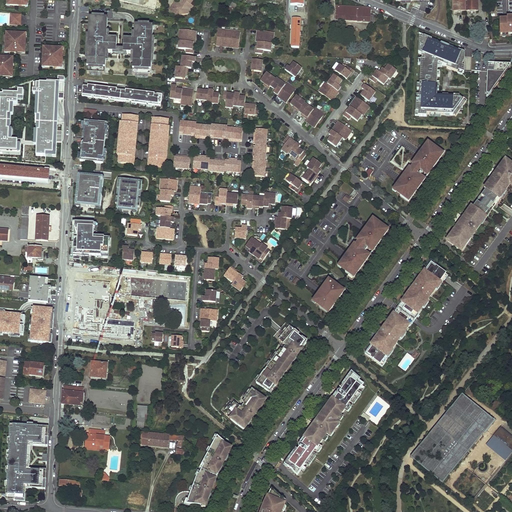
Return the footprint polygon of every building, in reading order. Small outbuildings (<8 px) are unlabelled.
[(193,0),(181,0),(181,1),(180,0),(179,2),(176,0),(173,5),(179,9),(180,16),(186,15),(186,11),(188,8),(190,9),(193,6),(191,4),(193,0)] [(453,0),(453,11),(465,11),(465,0),(453,0)] [(465,0),(465,11),(478,11),(477,0),(465,0)] [(238,5),(232,2),(229,8),(228,8),(226,13),(228,14),(228,15),(232,17),(238,5)] [(375,15),(371,15),(371,10),(368,9),(337,6),(336,21),(375,22),(375,15)] [(21,15),(11,15),(11,25),(21,25),(21,15)] [(107,18),(89,17),(88,35),(86,35),(85,51),(87,51),(86,73),(89,73),(89,76),(102,76),(102,73),(104,73),(105,52),(116,52),(116,49),(116,39),(106,39),(107,18)] [(509,18),(501,18),(501,35),(509,35),(511,34),(511,20),(509,21),(509,18)] [(292,19),(291,47),(299,48),(301,19),(292,19)] [(123,49),(122,53),(133,53),(132,69),(150,70),(151,63),(154,63),(155,38),(152,38),(152,26),(149,26),(149,24),(138,23),(138,26),(134,25),(134,33),(131,33),(131,40),(123,39),(123,49)] [(180,29),(179,40),(181,40),(194,42),(195,34),(196,35),(197,31),(180,29)] [(229,46),(231,30),(219,29),(218,46),(221,46),(222,45),(229,46)] [(242,32),(231,30),(229,46),(236,46),(236,48),(240,48),(242,32)] [(273,45),(274,45),(275,33),(258,32),(258,36),(259,36),(258,43),(259,43),(273,45)] [(8,51),(8,53),(16,53),(16,52),(17,53),(18,53),(23,53),(23,51),(25,51),(26,36),(24,36),(24,35),(9,34),(9,35),(7,35),(6,51),(8,51)] [(438,43),(420,35),(419,54),(422,55),(422,60),(418,60),(418,65),(421,65),(420,85),(417,85),(417,90),(420,90),(419,95),(417,95),(416,116),(427,117),(427,114),(430,115),(430,117),(441,117),(441,115),(456,116),(461,110),(463,110),(463,107),(466,103),(460,100),(441,100),(441,97),(436,97),(436,93),(439,93),(439,85),(437,85),(437,79),(439,79),(439,74),(437,74),(437,69),(442,69),(442,67),(447,69),(446,70),(452,73),(453,71),(458,73),(458,74),(462,76),(463,73),(464,74),(465,53),(442,44),(441,46),(437,45),(438,43)] [(195,46),(195,42),(194,42),(181,40),(180,48),(188,49),(188,52),(195,53),(195,50),(194,49),(195,46)] [(272,53),(273,45),(259,43),(258,51),(257,51),(256,54),(264,55),(264,52),(272,53)] [(46,50),(44,50),(44,56),(45,57),(44,57),(44,65),(45,65),(45,67),(61,68),(61,66),(62,66),(63,51),(61,51),(61,49),(47,48),(46,50)] [(196,57),(184,56),(182,67),(187,68),(192,68),(193,65),(193,62),(195,62),(196,62),(196,57)] [(0,75),(10,76),(10,75),(12,75),(13,60),(11,60),(11,58),(7,58),(5,57),(4,57),(0,57),(0,75)] [(262,73),(264,62),(257,61),(254,60),(254,64),(253,72),(262,73)] [(288,66),(285,70),(296,77),(302,69),(294,62),(290,68),(288,66)] [(494,64),(487,64),(486,96),(486,97),(487,97),(510,65),(497,65),(497,66),(494,66),(494,64)] [(390,79),(391,80),(398,71),(390,65),(388,68),(386,70),(384,69),(381,73),(390,79)] [(182,67),(177,66),(175,77),(186,79),(187,68),(182,67)] [(341,66),(336,72),(348,80),(350,77),(352,74),(353,75),(355,72),(350,67),(348,70),(341,66)] [(385,85),(390,79),(381,73),(378,71),(376,74),(374,77),(373,77),(371,80),(377,84),(379,81),(385,85)] [(277,80),(268,74),(262,81),(265,84),(271,88),(272,87),(277,80)] [(343,82),(336,76),(329,85),(339,93),(342,88),(341,87),(340,87),(341,84),(343,82)] [(279,96),(287,85),(278,79),(277,80),(272,87),(274,88),(277,90),(275,92),(279,96)] [(58,159),(60,84),(37,83),(34,152),(36,152),(36,159),(58,159)] [(297,90),(288,83),(287,85),(279,96),(285,100),(284,101),(288,103),(297,90)] [(329,85),(326,84),(320,93),(333,102),(336,99),(335,99),(339,93),(329,85)] [(89,86),(85,86),(83,97),(91,98),(91,99),(95,100),(95,98),(109,100),(109,101),(113,102),(113,100),(129,102),(129,104),(133,104),(133,103),(147,104),(147,106),(151,106),(152,105),(162,106),(163,94),(89,86)] [(173,86),(172,99),(183,100),(184,90),(181,90),(178,89),(178,87),(178,86),(173,86)] [(362,96),(370,102),(377,93),(366,86),(363,90),(365,91),(366,91),(364,94),(362,96)] [(183,100),(182,105),(193,106),(195,90),(192,89),(191,91),(184,90),(183,100)] [(198,99),(209,101),(210,91),(203,90),(199,90),(198,99)] [(209,101),(209,103),(220,104),(221,94),(218,94),(215,93),(215,91),(210,90),(210,91),(209,101)] [(226,107),(234,108),(235,106),(236,94),(232,94),(228,93),(229,92),(225,91),(224,99),(227,99),(226,107)] [(236,94),(235,106),(246,107),(246,104),(247,97),(244,97),(241,96),(241,94),(241,93),(236,93),(236,94)] [(306,103),(297,96),(292,104),(295,106),(301,111),(306,104),(306,103)] [(363,116),(364,116),(371,107),(357,98),(355,101),(356,101),(352,108),(363,116)] [(245,114),(256,116),(256,114),(257,109),(257,106),(250,105),(246,104),(246,107),(245,114)] [(315,110),(306,104),(301,111),(300,112),(304,114),(309,118),(315,110)] [(326,115),(317,108),(315,110),(309,118),(308,120),(308,121),(314,125),(313,126),(316,128),(326,115)] [(359,122),(363,116),(352,108),(349,111),(347,114),(346,113),(344,116),(350,120),(352,118),(359,122)] [(139,124),(140,118),(126,117),(126,124),(124,124),(122,124),(122,129),(124,130),(122,151),(120,151),(120,157),(121,157),(123,157),(123,165),(136,166),(137,160),(136,159),(136,158),(130,157),(131,149),(137,150),(139,134),(132,133),(133,125),(138,125),(139,124)] [(167,120),(154,119),(154,125),(154,127),(160,127),(159,135),(153,135),(152,151),(158,151),(157,159),(152,159),(152,161),(151,161),(150,167),(164,168),(164,160),(167,161),(168,161),(168,155),(166,155),(168,133),(170,133),(170,128),(169,127),(167,127),(167,120)] [(98,123),(84,122),(84,123),(82,123),(81,129),(84,129),(83,133),(81,151),(82,151),(81,155),(79,154),(79,160),(81,160),(81,162),(104,164),(104,161),(106,161),(107,151),(105,151),(106,138),(108,138),(109,127),(107,127),(108,124),(98,123)] [(188,135),(189,123),(182,122),(181,133),(182,133),(184,133),(184,135),(188,135)] [(344,139),(347,141),(354,132),(340,122),(338,125),(339,126),(335,132),(344,139)] [(196,125),(196,123),(189,123),(188,135),(192,135),(192,133),(195,134),(196,125)] [(204,138),(205,126),(196,125),(195,134),(195,136),(197,136),(200,136),(200,138),(204,138)] [(212,136),(213,127),(205,126),(204,138),(208,139),(208,137),(211,137),(212,137),(212,136)] [(219,138),(221,126),(213,126),(213,127),(212,136),(213,136),(215,136),(215,138),(219,138)] [(227,137),(228,128),(228,127),(221,126),(219,138),(224,139),(224,137),(226,137),(227,137)] [(235,141),(236,129),(228,128),(227,137),(227,139),(228,139),(231,139),(231,141),(235,141)] [(243,140),(244,130),(236,129),(235,141),(239,142),(239,140),(242,140),(243,140)] [(256,133),(255,137),(268,139),(269,131),(258,130),(258,131),(258,134),(256,133)] [(329,142),(337,148),(344,139),(335,132),(334,131),(331,136),(332,136),(333,137),(331,140),(329,142)] [(283,151),(289,155),(291,153),(297,144),(294,142),(291,140),(292,138),(289,136),(285,142),(287,144),(283,151)] [(255,137),(255,141),(257,142),(257,145),(267,146),(268,139),(255,137)] [(407,169),(393,189),(402,195),(409,200),(423,180),(422,179),(426,174),(427,175),(442,155),(426,143),(411,163),(415,165),(411,171),(407,169)] [(306,149),(298,144),(297,144),(291,153),(301,160),(304,156),(302,154),(304,152),(306,149)] [(255,149),(255,153),(267,154),(268,147),(267,146),(257,145),(257,146),(257,149),(255,149)] [(402,195),(401,197),(409,203),(446,152),(441,149),(439,150),(436,148),(435,150),(442,155),(427,175),(426,174),(422,179),(423,180),(409,200),(402,195)] [(266,162),(267,154),(255,153),(254,157),(256,157),(256,160),(256,161),(257,161),(266,162)] [(183,169),(184,157),(180,156),(179,158),(177,158),(176,158),(175,168),(183,169)] [(188,159),(188,157),(184,157),(183,169),(191,170),(191,168),(192,159),(191,159),(188,159)] [(203,170),(203,157),(199,157),(199,159),(196,158),(195,158),(195,169),(203,170)] [(207,159),(208,158),(203,157),(203,170),(211,170),(212,161),(212,160),(210,160),(207,159)] [(323,165),(315,159),(308,168),(311,170),(319,176),(322,172),(321,171),(319,170),(321,168),(323,165)] [(218,172),(219,160),(215,160),(215,162),(213,161),(212,161),(211,170),(211,172),(218,172)] [(223,162),(223,160),(219,160),(218,172),(225,173),(225,172),(226,163),(226,162),(223,162)] [(233,172),(234,160),(230,160),(230,162),(227,161),(226,161),(226,163),(225,172),(233,172)] [(238,162),(239,160),(234,160),(233,172),(241,173),(242,163),(241,163),(238,162)] [(266,170),(267,162),(266,162),(257,161),(257,162),(256,165),(254,164),(254,168),(266,170)] [(481,197),(485,200),(493,205),(502,193),(504,194),(505,191),(510,184),(511,185),(511,167),(511,166),(507,162),(503,167),(502,166),(488,185),(489,186),(486,191),(481,197)] [(0,169),(15,171),(16,165),(0,164),(0,163),(0,169)] [(266,170),(254,168),(254,173),(256,173),(255,176),(255,177),(266,178),(266,170)] [(370,177),(374,170),(369,168),(365,174),(370,177)] [(319,176),(311,170),(304,179),(312,185),(314,181),(319,176)] [(297,183),(299,180),(293,176),(287,171),(283,178),(289,182),(287,185),(293,189),(295,186),(294,186),(297,183)] [(84,178),(78,178),(75,205),(82,206),(82,207),(97,209),(97,207),(101,208),(104,180),(98,180),(99,178),(84,177),(84,178)] [(161,179),(160,190),(175,192),(176,192),(176,184),(177,184),(178,181),(161,179)] [(138,182),(123,180),(123,182),(118,182),(117,190),(120,190),(119,198),(116,198),(116,205),(118,205),(118,209),(123,210),(123,212),(132,213),(132,211),(137,211),(138,207),(140,208),(140,200),(138,200),(139,192),(141,192),(142,184),(137,183),(138,182)] [(202,191),(202,188),(191,187),(189,203),(193,204),(193,203),(200,203),(202,191)] [(222,204),(227,205),(227,204),(228,194),(228,191),(220,190),(219,198),(216,198),(215,205),(219,205),(219,204),(222,204)] [(175,192),(162,191),(161,202),(171,203),(171,199),(171,196),(174,197),(175,192)] [(212,204),(213,193),(209,192),(202,191),(200,203),(200,204),(208,205),(208,203),(212,204)] [(485,200),(481,206),(488,211),(481,222),(482,223),(481,224),(482,225),(491,213),(495,207),(506,192),(505,191),(504,194),(502,193),(493,205),(485,200)] [(239,195),(228,194),(227,204),(234,205),(238,205),(239,195)] [(276,205),(277,196),(265,194),(265,198),(264,207),(269,207),(269,206),(270,205),(272,205),(276,205)] [(253,207),(254,197),(242,196),(242,206),(245,206),(248,206),(248,209),(253,210),(253,209),(253,207)] [(265,198),(254,197),(253,207),(260,207),(264,208),(264,207),(265,198)] [(488,211),(481,206),(477,203),(473,208),(470,213),(468,212),(465,217),(465,218),(463,221),(462,221),(454,232),(455,233),(452,236),(451,236),(447,242),(452,246),(459,252),(467,241),(468,242),(469,241),(474,234),(473,233),(475,230),(476,231),(481,224),(482,223),(481,222),(488,211)] [(158,209),(157,216),(162,217),(171,218),(172,210),(173,210),(173,207),(166,206),(166,209),(158,209)] [(277,214),(276,231),(287,232),(288,221),(293,221),(293,216),(296,217),(296,222),(300,222),(301,207),(297,207),(296,209),(282,208),(282,214),(277,214)] [(37,241),(49,241),(50,211),(38,211),(37,241)] [(171,218),(162,217),(161,228),(171,229),(171,226),(171,223),(173,223),(174,223),(175,218),(171,218)] [(352,245),(338,265),(347,271),(354,276),(368,256),(367,255),(371,250),(372,251),(387,231),(380,226),(371,219),(356,239),(359,241),(355,247),(352,245)] [(95,224),(75,223),(74,259),(80,260),(80,256),(101,257),(101,254),(109,255),(109,238),(94,237),(95,224)] [(129,224),(129,225),(128,236),(138,237),(138,233),(138,231),(140,231),(141,231),(142,226),(129,224)] [(347,271),(346,273),(349,275),(347,277),(353,281),(389,230),(381,224),(380,226),(387,231),(372,251),(371,250),(367,255),(368,256),(354,276),(347,271)] [(0,240),(14,242),(15,231),(7,230),(7,227),(0,226),(0,240)] [(236,229),(235,239),(247,240),(248,227),(243,227),(243,228),(242,230),(240,229),(236,229)] [(161,228),(158,228),(157,239),(174,241),(174,237),(173,237),(174,229),(171,229),(161,228)] [(261,245),(252,239),(246,247),(249,249),(251,250),(250,252),(250,253),(254,256),(261,245)] [(467,241),(459,252),(462,253),(470,242),(469,241),(468,242),(467,241)] [(268,249),(262,244),(261,245),(254,256),(257,258),(260,260),(259,261),(262,263),(267,257),(264,255),(268,249)] [(28,258),(42,258),(42,247),(29,246),(29,252),(28,258)] [(121,260),(122,260),(133,261),(134,251),(130,251),(127,250),(128,248),(128,247),(123,247),(121,260)] [(141,263),(153,264),(154,254),(146,254),(142,253),(141,263)] [(160,265),(171,266),(172,256),(165,255),(161,255),(160,265)] [(176,257),(175,266),(186,267),(187,258),(183,257),(176,257)] [(215,270),(218,270),(219,259),(209,258),(209,262),(209,264),(207,264),(206,264),(206,269),(215,270)] [(436,268),(430,264),(422,275),(423,276),(421,280),(420,279),(413,289),(414,290),(411,293),(410,292),(402,303),(403,305),(401,308),(414,318),(439,284),(441,281),(444,277),(438,272),(439,270),(436,268)] [(225,276),(234,283),(240,275),(236,273),(230,268),(225,276)] [(144,282),(157,283),(158,271),(145,270),(144,282)] [(73,271),(72,287),(89,288),(90,277),(81,276),(82,272),(73,271)] [(93,278),(93,283),(113,284),(113,275),(97,274),(96,278),(93,278)] [(240,275),(234,283),(232,285),(241,292),(247,284),(244,282),(242,280),(243,279),(244,278),(240,275)] [(13,289),(14,280),(11,280),(11,278),(1,277),(1,281),(4,281),(3,288),(13,289)] [(47,279),(31,277),(30,289),(32,289),(31,293),(29,293),(29,297),(31,297),(31,301),(48,303),(49,298),(49,290),(52,291),(52,287),(49,287),(46,286),(47,279)] [(336,287),(327,280),(312,300),(321,306),(328,311),(342,292),(336,287)] [(167,296),(167,294),(174,294),(174,296),(186,297),(187,286),(181,286),(181,282),(173,281),(173,285),(163,284),(162,295),(167,296)] [(321,306),(320,308),(328,314),(346,289),(341,285),(340,287),(337,285),(336,287),(342,292),(328,311),(321,306)] [(135,297),(136,288),(118,286),(118,295),(135,297)] [(203,297),(203,302),(216,303),(216,292),(207,291),(206,295),(206,297),(205,297),(203,297)] [(402,303),(393,316),(394,317),(397,313),(411,323),(414,319),(414,318),(401,308),(403,305),(402,303)] [(31,342),(52,344),(52,335),(50,335),(50,330),(53,330),(53,326),(53,322),(54,322),(54,314),(51,314),(52,310),(34,308),(33,314),(33,319),(32,331),(31,336),(31,342)] [(217,310),(201,309),(200,313),(202,313),(201,320),(210,321),(216,322),(217,310)] [(21,335),(24,335),(25,316),(22,315),(11,314),(5,314),(0,313),(0,332),(4,333),(9,334),(21,335)] [(393,316),(385,327),(386,328),(383,331),(382,331),(375,341),(376,342),(374,345),(373,344),(364,355),(371,360),(373,362),(374,360),(381,364),(394,346),(411,323),(397,313),(394,317),(393,316)] [(102,328),(103,322),(96,322),(87,321),(67,319),(66,331),(74,331),(74,334),(94,336),(95,327),(99,327),(102,328)] [(210,321),(201,320),(200,328),(202,328),(202,332),(208,332),(209,329),(210,321)] [(258,381),(256,383),(271,393),(275,387),(274,386),(276,383),(277,384),(299,354),(298,353),(300,350),(301,351),(308,342),(303,338),(302,339),(295,332),(296,331),(290,326),(287,330),(282,336),(279,340),(286,346),(283,351),(281,350),(278,354),(273,361),(271,363),(269,367),(265,372),(265,371),(260,377),(261,377),(258,381)] [(156,335),(152,334),(152,341),(155,342),(163,343),(164,334),(156,333),(156,335)] [(183,347),(183,335),(171,335),(171,347),(183,347)] [(129,336),(129,340),(133,340),(132,347),(143,348),(144,337),(129,336)] [(106,374),(107,364),(92,362),(91,367),(92,367),(91,376),(95,376),(95,378),(99,378),(100,378),(101,378),(102,377),(102,376),(102,373),(106,374)] [(43,377),(44,365),(25,363),(24,375),(43,377)] [(294,473),(296,476),(300,470),(303,467),(305,464),(306,463),(307,464),(311,458),(310,457),(312,455),(313,452),(315,453),(316,452),(318,449),(317,448),(318,447),(322,440),(325,437),(326,435),(328,436),(330,433),(332,434),(332,433),(336,429),(336,428),(335,426),(337,423),(336,422),(338,420),(340,417),(344,410),(345,409),(347,410),(349,407),(350,406),(348,405),(350,402),(352,400),(353,401),(357,395),(356,394),(357,393),(359,390),(361,387),(362,386),(357,382),(359,380),(351,374),(336,394),(338,395),(335,399),(333,398),(313,425),(315,426),(311,431),(310,430),(303,440),(304,441),(301,445),(300,444),(284,465),(289,469),(290,468),(291,468),(297,461),(301,464),(294,473)] [(82,406),(84,388),(63,386),(62,404),(82,406)] [(42,404),(45,404),(46,391),(32,390),(31,391),(30,401),(31,402),(34,403),(36,402),(41,403),(42,404)] [(236,424),(244,430),(250,421),(249,420),(251,417),(252,418),(266,399),(252,390),(251,392),(246,398),(243,403),(245,404),(242,408),(235,402),(232,405),(226,411),(224,414),(230,419),(231,419),(236,424)] [(352,400),(350,402),(354,405),(361,395),(357,393),(356,394),(357,395),(353,401),(352,400)] [(440,480),(443,482),(484,432),(486,430),(495,419),(487,412),(464,393),(462,395),(453,406),(411,456),(430,471),(440,480)] [(80,425),(88,426),(90,414),(89,414),(81,413),(80,425)] [(38,429),(38,426),(10,425),(10,438),(11,439),(11,444),(9,444),(9,452),(10,452),(10,460),(8,460),(8,468),(9,468),(9,473),(8,472),(7,482),(8,482),(8,487),(7,487),(6,498),(11,498),(11,500),(22,501),(23,495),(25,495),(26,488),(26,485),(31,485),(30,488),(46,489),(47,473),(39,473),(40,470),(33,469),(32,469),(31,472),(27,471),(28,453),(26,453),(26,447),(28,447),(29,443),(34,443),(34,446),(42,446),(42,443),(48,443),(49,429),(38,429)] [(498,434),(502,429),(501,427),(493,435),(492,437),(511,453),(511,441),(507,448),(493,436),(496,432),(498,434)] [(511,436),(501,427),(502,429),(511,437),(511,436)] [(496,432),(493,436),(507,448),(511,441),(511,437),(502,429),(498,434),(496,432)] [(101,437),(102,432),(90,431),(89,436),(92,436),(91,442),(86,442),(86,448),(96,449),(97,446),(103,447),(103,450),(104,450),(110,450),(111,438),(105,438),(101,437)] [(183,448),(185,438),(142,433),(142,436),(139,436),(138,446),(169,449),(170,438),(176,439),(176,441),(179,441),(178,447),(183,448)] [(191,506),(201,506),(202,505),(206,507),(208,499),(207,498),(209,493),(210,494),(214,484),(218,476),(220,471),(225,461),(223,460),(226,455),(227,456),(231,449),(227,447),(228,446),(220,439),(217,437),(215,442),(211,449),(209,453),(204,463),(202,465),(204,466),(202,470),(201,473),(200,476),(198,475),(197,477),(193,488),(192,492),(189,500),(187,505),(191,506)] [(306,463),(305,464),(309,467),(315,457),(312,455),(310,457),(311,458),(307,464),(306,463)] [(290,468),(289,469),(293,473),(294,473),(301,464),(297,461),(291,468),(290,468)] [(280,511),(283,505),(281,504),(282,501),(280,499),(276,509),(271,507),(276,496),(271,491),(266,500),(268,500),(265,508),(263,507),(261,511),(280,511)] [(280,499),(276,496),(271,507),(276,509),(280,499)]
